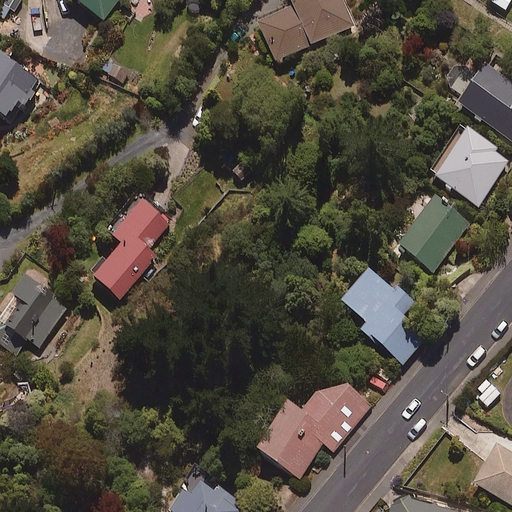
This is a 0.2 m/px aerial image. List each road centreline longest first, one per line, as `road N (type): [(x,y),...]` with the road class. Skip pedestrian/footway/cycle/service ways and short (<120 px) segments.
road 1 (tertiary): [(315,511),(511,274)]
road 2 (tertiary): [(511,303),(337,511)]
